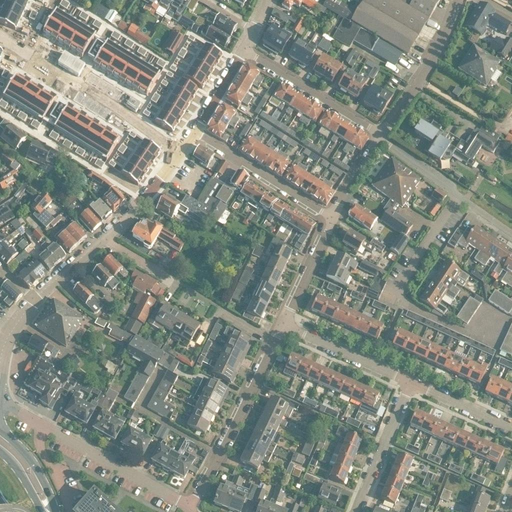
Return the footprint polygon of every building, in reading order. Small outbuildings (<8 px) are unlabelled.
[(20,0),(5,0),(4,3),(23,11),(27,3),(20,0)] [(62,0),(59,6),(63,9),(67,3),(62,0)] [(149,0),(146,6),(150,8),(155,0),(149,0)] [(162,0),(160,5),(167,9),(170,5),(172,1),(173,0),(162,0)] [(177,22),(186,7),(190,1),(188,0),(173,0),(172,1),(169,8),(176,12),(172,19),(177,22)] [(299,7),(302,3),(313,9),(314,8),(320,12),(323,7),(310,0),(285,0),(282,6),(290,10),(293,4),(299,7)] [(349,22),(355,12),(352,11),(334,0),(326,0),(323,6),(349,22)] [(419,35),(428,20),(393,0),(364,0),(363,3),(419,35)] [(428,19),(439,0),(412,0),(409,7),(428,19)] [(4,3),(0,12),(19,20),(23,11),(4,3)] [(67,3),(63,9),(68,12),(72,6),(67,3)] [(94,12),(104,19),(109,10),(108,10),(99,4),(94,12)] [(362,4),(351,22),(365,30),(407,55),(418,37),(362,4)] [(504,34),(510,23),(493,13),(493,12),(480,4),(467,27),(480,34),(486,24),(504,34)] [(79,10),(75,16),(80,19),(83,13),(79,10)] [(111,23),(116,14),(110,10),(104,19),(111,23)] [(0,12),(0,22),(15,30),(19,20),(0,12)] [(54,13),(42,32),(51,37),(50,38),(55,41),(67,22),(54,13)] [(83,13),(80,19),(85,22),(88,16),(83,13)] [(207,22),(230,36),(234,31),(237,30),(236,28),(235,27),(236,26),(219,16),(216,21),(209,18),(207,22)] [(178,22),(184,26),(188,20),(181,17),(178,22)] [(364,32),(365,30),(351,22),(350,24),(339,17),(332,29),(324,34),(332,39),(332,40),(348,50),(353,42),(391,64),(395,66),(396,64),(400,58),(402,54),(400,53),(364,32)] [(92,18),(89,24),(93,27),(97,21),(92,18)] [(296,34),(302,23),(296,20),(290,30),(296,34)] [(97,21),(93,27),(98,30),(102,24),(97,21)] [(125,32),(129,26),(121,21),(117,28),(125,32)] [(67,22),(55,41),(56,42),(57,41),(64,45),(63,46),(68,49),(80,29),(67,22)] [(175,23),(172,31),(184,35),(187,27),(175,23)] [(197,34),(201,27),(194,23),(191,28),(191,30),(197,34)] [(274,23),(272,28),(262,43),(265,44),(263,47),(270,51),(281,33),(277,31),(279,26),(274,23)] [(132,25),(127,34),(133,38),(137,32),(138,29),(132,25)] [(302,25),(297,34),(301,37),(307,28),(302,25)] [(22,27),(19,32),(27,35),(29,30),(22,27)] [(203,29),(200,34),(223,48),(226,44),(228,43),(229,41),(229,39),(229,38),(211,27),(208,32),(203,29)] [(80,29),(68,49),(69,50),(69,49),(76,53),(76,54),(82,57),(94,38),(80,29)] [(113,31),(110,37),(115,40),(118,34),(113,31)] [(278,53),(280,54),(290,39),(289,38),(291,36),(283,31),(281,33),(270,51),(277,55),(278,53)] [(133,38),(138,41),(142,35),(137,32),(133,38)] [(173,55),(183,38),(174,32),(164,50),(173,55)] [(118,34),(115,40),(119,43),(123,37),(118,34)] [(189,35),(187,40),(194,44),(196,40),(189,35)] [(317,47),(322,50),(328,41),(323,37),(317,47)] [(495,37),(488,48),(497,54),(504,58),(511,45),(511,42),(506,39),(504,42),(495,37)] [(127,40),(123,45),(128,48),(132,43),(127,40)] [(327,52),(332,43),(328,41),(322,50),(327,52)] [(96,42),(87,57),(95,62),(104,47),(96,42)] [(289,57),(298,63),(307,47),(306,47),(298,42),(289,57)] [(305,68),(305,67),(307,68),(316,53),(314,51),(316,46),(309,42),(306,47),(307,47),(298,63),(299,63),(298,64),(298,66),(303,69),(305,68)] [(132,43),(128,48),(133,51),(136,46),(132,43)] [(204,44),(199,53),(217,64),(220,60),(219,60),(222,55),(204,44)] [(95,62),(93,65),(99,68),(99,67),(106,71),(106,72),(106,73),(119,53),(105,45),(104,47),(95,62)] [(471,78),(486,55),(473,46),(458,69),(471,78)] [(139,47),(136,53),(141,56),(144,51),(139,47)] [(182,48),(179,52),(186,56),(188,52),(182,48)] [(144,51),(141,56),(146,59),(149,53),(144,51)] [(179,52),(177,57),(183,61),(186,56),(179,52)] [(119,53),(106,73),(111,76),(112,75),(119,79),(118,80),(119,81),(131,61),(119,53)] [(199,53),(194,61),(212,72),(216,64),(217,65),(217,64),(199,53)] [(342,62),(348,65),(353,56),(348,53),(342,62)] [(8,54),(6,60),(14,63),(16,58),(8,54)] [(500,74),(495,71),(496,70),(494,69),(499,63),(486,55),(471,78),(485,87),(490,78),(495,82),(500,74)] [(352,67),(353,64),(357,58),(353,56),(348,65),(352,67)] [(321,78),(322,77),(322,78),(332,63),(323,57),(314,72),(315,73),(314,74),(315,76),(319,79),(321,78)] [(156,58),(152,63),(157,66),(161,61),(156,58)] [(131,61),(119,81),(124,84),(125,83),(132,87),(131,88),(132,89),(144,69),(131,61)] [(161,61),(157,66),(162,69),(166,64),(161,61)] [(194,61),(189,70),(207,81),(210,77),(209,76),(212,72),(194,61)] [(341,68),(335,64),(332,63),(322,78),(331,83),(341,68)] [(260,72),(248,64),(247,64),(243,70),(243,69),(241,73),(261,85),(263,81),(257,77),(260,72)] [(171,65),(169,69),(176,74),(178,69),(171,65)] [(372,79),(378,70),(374,67),(368,76),(372,79)] [(144,69),(132,89),(137,92),(138,91),(146,96),(158,77),(144,69)] [(189,70),(184,78),(202,89),(207,81),(189,70)] [(338,87),(348,93),(357,78),(348,72),(338,87)] [(167,73),(164,77),(171,81),(174,77),(167,73)] [(261,85),(241,73),(239,76),(240,76),(236,82),(249,90),(252,85),(259,89),(261,85)] [(16,75),(4,94),(18,102),(30,82),(25,79),(24,80),(16,75)] [(388,82),(397,87),(400,83),(391,77),(388,82)] [(357,78),(348,93),(357,98),(366,83),(357,78)] [(179,80),(174,89),(192,100),(195,96),(194,96),(197,91),(179,80)] [(162,81),(159,86),(166,90),(168,85),(162,81)] [(30,82),(18,102),(31,110),(43,90),(38,87),(37,88),(30,84),(31,83),(30,82)] [(236,82),(233,87),(232,87),(230,90),(250,102),(253,98),(246,95),(249,90),(236,82)] [(273,106),(277,109),(289,89),(286,87),(286,88),(280,84),(272,97),(277,100),(273,106)] [(373,108),(382,93),(373,87),(364,103),(373,108)] [(456,87),(452,94),(456,97),(461,90),(456,87)] [(174,89),(169,97),(187,108),(192,100),(174,89)] [(284,104),(289,107),(297,95),(292,91),(289,89),(277,109),(280,111),(284,104)] [(43,90),(31,110),(44,118),(56,98),(50,95),(50,96),(43,92),(44,91),(43,90)] [(248,107),(250,102),(230,90),(228,93),(229,94),(226,99),(239,107),(241,103),(248,107)] [(373,108),(374,109),(374,110),(374,112),(378,114),(380,114),(380,113),(382,114),(393,95),(384,90),(382,93),(373,108)] [(154,94),(152,98),(158,102),(161,98),(154,94)] [(297,95),(289,107),(285,114),(289,116),(293,110),(297,113),(306,100),(297,95)] [(169,97),(164,105),(182,116),(187,108),(169,97)] [(152,98),(149,102),(156,106),(158,102),(152,98)] [(302,125),(314,105),(311,103),(306,100),(297,113),(303,116),(299,122),(302,125)] [(6,103),(2,108),(7,111),(10,106),(6,103)] [(58,104),(49,119),(57,123),(66,108),(58,104)] [(217,112),(237,125),(239,121),(233,117),(236,111),(223,104),(219,110),(217,112)] [(57,123),(55,125),(69,134),(81,114),(80,113),(80,114),(73,110),(73,109),(68,105),(66,108),(57,123)] [(164,105),(159,113),(177,125),(180,120),(179,120),(182,116),(164,105)] [(314,105),(302,125),(306,127),(310,120),(315,124),(323,111),(317,107),(318,107),(314,105)] [(17,110),(14,116),(19,119),(22,113),(17,110)] [(144,110),(141,115),(149,119),(152,114),(144,110)] [(234,129),(237,125),(217,112),(215,116),(216,116),(212,122),(225,130),(228,125),(234,129)] [(318,134),(322,136),(334,117),(331,115),(330,115),(325,112),(317,125),(322,128),(318,134)] [(22,113),(19,119),(23,122),(27,116),(22,113)] [(159,113),(154,122),(160,126),(160,127),(165,130),(165,129),(172,133),(177,125),(159,113)] [(81,114),(69,134),(82,141),(94,122),(93,121),(93,122),(86,118),(86,117),(81,114)] [(329,132),(334,135),(342,123),(337,119),(337,118),(334,117),(322,136),(326,139),(329,132)] [(31,118),(27,124),(32,127),(36,121),(31,118)] [(271,118),(268,122),(276,128),(279,123),(271,118)] [(16,149),(26,137),(11,125),(5,120),(0,125),(6,131),(1,137),(16,149)] [(36,121),(32,127),(37,130),(40,124),(36,121)] [(222,135),(225,130),(212,122),(211,121),(207,128),(208,129),(207,131),(226,143),(229,139),(222,135)] [(94,122),(82,141),(94,149),(107,129),(106,129),(105,130),(98,126),(99,125),(94,122)] [(428,154),(442,133),(439,130),(441,127),(433,122),(429,128),(420,123),(414,132),(430,142),(427,146),(423,151),(428,154)] [(279,123),(276,128),(285,133),(287,129),(279,123)] [(342,123),(334,135),(330,142),(334,144),(338,138),(343,141),(351,128),(342,123)] [(270,133),(272,129),(266,125),(263,129),(270,133)] [(482,126),(478,131),(476,130),(474,134),(474,136),(472,139),(469,137),(465,143),(461,140),(455,150),(472,160),(482,146),(488,149),(490,147),(495,150),(499,144),(496,142),(499,137),(482,126)] [(351,128),(343,141),(347,143),(342,151),(347,154),(348,152),(360,133),(356,131),(351,128)] [(107,129),(94,149),(108,158),(119,139),(111,134),(112,133),(107,129)] [(247,131),(243,129),(239,136),(243,138),(247,131)] [(287,129),(285,133),(293,138),(296,134),(287,129)] [(52,131),(48,137),(53,140),(57,134),(52,131)] [(130,132),(127,136),(134,141),(137,136),(130,132)] [(360,133),(348,152),(351,154),(355,148),(360,151),(368,138),(362,135),(363,134),(360,133)] [(442,133),(428,154),(439,161),(446,151),(472,167),(475,162),(472,160),(455,150),(443,141),(446,135),(442,133)] [(57,134),(53,140),(58,143),(62,137),(57,134)] [(296,134),(293,138),(304,145),(306,141),(296,134)] [(246,137),(238,150),(246,156),(258,138),(254,136),(251,140),(246,137)] [(289,145),(292,141),(283,136),(281,140),(289,145)] [(258,138),(246,156),(253,161),(253,160),(255,161),(263,148),(259,145),(262,141),(258,138)] [(65,139),(62,145),(67,148),(70,142),(65,139)] [(143,140),(137,149),(155,161),(155,160),(160,152),(154,148),(154,147),(150,144),(149,145),(143,140)] [(292,141),(289,145),(295,149),(298,145),(292,141)] [(53,164),(58,153),(50,150),(51,149),(34,142),(27,156),(45,164),(46,161),(53,164)] [(70,142),(67,148),(72,151),(75,145),(70,142)] [(122,144),(119,148),(126,152),(128,148),(122,144)] [(208,165),(215,155),(200,146),(194,157),(208,165)] [(255,161),(264,167),(272,153),(272,154),(275,149),(271,146),(268,151),(263,148),(255,161)] [(78,147),(75,153),(79,156),(83,150),(78,147)] [(119,148),(116,152),(123,156),(126,152),(119,148)] [(137,149),(132,157),(149,169),(152,165),(155,161),(137,149)] [(83,150),(79,156),(84,159),(88,153),(83,150)] [(272,153),(264,167),(265,168),(272,173),(272,172),(283,154),(279,152),(276,156),(272,154),(272,153)] [(311,153),(308,157),(315,161),(317,157),(311,153)] [(0,159),(15,170),(20,165),(4,154),(0,158),(0,159)] [(272,172),(281,177),(289,164),(285,162),(288,157),(283,154),(272,172)] [(95,157),(91,163),(96,166),(99,160),(95,157)] [(132,157),(126,165),(144,177),(144,176),(149,169),(132,157)] [(333,163),(339,167),(341,162),(336,159),(333,163)] [(402,207),(413,192),(415,189),(414,188),(420,180),(400,165),(391,159),(384,170),(372,186),(402,207)] [(99,160),(96,166),(101,169),(104,163),(99,160)] [(111,160),(108,164),(114,169),(117,165),(111,160)] [(222,161),(216,170),(215,171),(221,175),(228,165),(222,161)] [(326,169),(329,165),(323,161),(321,166),(326,169)] [(283,179),(291,184),(302,166),(298,164),(296,168),(291,166),(283,179)] [(126,165),(121,173),(138,185),(141,180),(141,181),(144,177),(126,165)] [(300,189),(308,176),(304,174),(307,169),(302,166),(291,184),(291,185),(298,189),(298,188),(300,189)] [(336,169),(333,174),(340,178),(343,173),(336,169)] [(212,180),(197,203),(204,207),(201,211),(216,221),(219,216),(233,194),(231,192),(232,191),(238,195),(240,191),(249,178),(248,178),(237,171),(231,180),(228,178),(226,182),(224,185),(223,187),(212,180)] [(113,212),(126,201),(114,189),(103,180),(90,172),(88,176),(88,177),(103,186),(110,193),(102,200),(113,212)] [(15,182),(13,178),(10,175),(9,173),(2,177),(3,179),(0,180),(0,186),(2,190),(10,185),(15,182)] [(316,182),(317,182),(320,177),(315,174),(313,179),(308,176),(300,189),(308,195),(316,182)] [(317,182),(316,182),(308,195),(310,196),(316,201),(317,200),(328,182),(324,180),(321,184),(317,182)] [(30,188),(36,192),(41,186),(34,182),(30,188)] [(241,203),(244,197),(249,200),(250,201),(257,188),(248,182),(240,195),(237,200),(241,203)] [(328,182),(317,200),(325,206),(334,192),(330,190),(333,185),(328,182)] [(33,197),(36,192),(30,188),(28,187),(25,192),(33,197)] [(267,194),(257,188),(250,201),(249,200),(247,203),(257,209),(259,206),(259,207),(267,194)] [(431,196),(441,203),(446,196),(436,189),(431,196)] [(17,200),(21,193),(18,191),(13,197),(17,200)] [(31,208),(36,213),(33,216),(45,228),(54,220),(44,210),(51,201),(42,194),(31,208)] [(267,194),(259,207),(269,212),(276,200),(267,194)] [(165,196),(157,209),(165,213),(164,215),(171,219),(172,218),(177,211),(185,215),(187,211),(205,223),(208,219),(199,212),(202,207),(197,203),(186,196),(180,206),(179,205),(165,196)] [(266,229),(274,216),(279,219),(287,206),(278,201),(262,227),(266,229)] [(89,208),(102,223),(107,218),(108,219),(110,217),(109,216),(111,215),(99,202),(94,206),(93,205),(89,208)] [(369,229),(372,226),(376,219),(355,205),(348,215),(369,229)] [(279,219),(284,222),(281,227),(285,229),(288,225),(296,212),(287,206),(279,219)] [(388,209),(380,221),(399,235),(403,237),(411,225),(388,209)] [(0,223),(3,222),(4,224),(14,217),(10,211),(1,217),(0,217),(0,223)] [(91,233),(101,224),(88,211),(79,219),(91,233)] [(250,221),(254,215),(249,212),(245,218),(250,221)] [(296,212),(288,225),(285,229),(283,233),(278,240),(283,243),(293,228),(297,230),(305,218),(296,212)] [(250,221),(254,224),(255,224),(259,218),(254,215),(250,221)] [(160,218),(157,223),(162,226),(165,221),(160,218)] [(299,250),(304,241),(315,224),(305,218),(297,230),(303,234),(300,238),(297,243),(294,247),(299,250)] [(16,231),(20,227),(21,226),(17,221),(16,219),(10,224),(16,231)] [(63,229),(78,245),(87,237),(72,221),(63,229)] [(138,228),(133,236),(143,243),(144,246),(148,249),(151,248),(158,237),(171,244),(169,246),(179,252),(185,242),(181,240),(170,233),(170,232),(163,228),(162,227),(161,229),(149,222),(148,224),(143,222),(139,229),(138,228)] [(0,257),(0,258),(11,247),(7,244),(19,234),(20,236),(24,233),(20,227),(16,231),(9,237),(0,244),(0,257)] [(468,244),(474,247),(475,248),(485,233),(475,227),(470,235),(464,231),(463,233),(457,229),(454,233),(444,248),(451,252),(457,244),(465,249),(468,244)] [(36,229),(32,234),(39,241),(43,237),(36,229)] [(78,245),(63,229),(54,237),(69,253),(78,245)] [(279,231),(275,238),(278,240),(283,233),(279,231)] [(0,244),(9,237),(4,232),(0,236),(0,235),(0,244)] [(345,253),(350,255),(354,257),(360,246),(369,252),(371,249),(373,250),(374,249),(380,253),(384,248),(372,240),(369,245),(350,232),(343,244),(348,247),(345,253)] [(478,263),(494,239),(485,233),(475,248),(479,251),(473,259),(478,263)] [(407,245),(409,242),(409,241),(403,237),(399,235),(389,249),(399,256),(407,245)] [(271,257),(272,258),(286,265),(291,253),(289,252),(291,248),(274,238),(273,242),(272,244),(272,246),(273,247),(275,248),(271,257)] [(494,239),(478,263),(484,266),(489,258),(493,261),(504,245),(494,239)] [(18,245),(23,250),(28,245),(23,240),(18,245)] [(57,264),(65,257),(54,245),(50,249),(44,243),(41,246),(57,264)] [(254,250),(261,253),(264,248),(256,245),(254,250)] [(498,276),(502,270),(511,255),(511,251),(504,245),(493,261),(498,263),(492,272),(498,276)] [(39,259),(50,271),(57,264),(41,246),(37,249),(42,256),(39,259)] [(0,258),(7,265),(18,255),(11,247),(0,258)] [(397,256),(391,252),(387,249),(383,255),(394,262),(397,256)] [(261,253),(254,250),(252,255),(259,258),(261,253)] [(19,255),(15,259),(19,263),(23,259),(20,256),(19,255)] [(332,260),(329,266),(346,274),(347,274),(349,269),(353,271),(356,264),(352,262),(354,257),(350,255),(348,261),(336,255),(334,260),(332,260)] [(501,281),(506,285),(511,275),(511,255),(502,270),(506,273),(501,281)] [(123,278),(124,277),(128,273),(111,257),(102,265),(114,277),(119,273),(123,278)] [(267,269),(281,276),(286,265),(272,258),(267,269)] [(15,259),(8,266),(8,267),(11,271),(19,263),(15,259)] [(359,268),(375,276),(379,269),(362,261),(359,268)] [(438,271),(453,281),(456,277),(465,282),(469,277),(445,261),(438,271)] [(35,262),(27,270),(38,282),(47,274),(35,262)] [(111,287),(116,282),(101,266),(93,275),(105,287),(108,284),(111,287)] [(344,287),(349,276),(347,274),(346,274),(329,266),(326,272),(328,273),(326,278),(344,287)] [(244,272),(251,275),(254,270),(246,267),(244,272)] [(267,269),(264,276),(258,273),(256,277),(276,287),(281,276),(267,269)] [(27,270),(18,278),(29,289),(33,286),(33,287),(38,282),(27,270)] [(472,272),(471,275),(480,281),(483,276),(474,270),(472,272)] [(451,285),(453,281),(438,271),(432,280),(456,296),(459,291),(451,285)] [(136,272),(132,279),(136,282),(133,287),(144,294),(146,291),(154,295),(158,288),(155,287),(158,282),(149,277),(148,279),(136,272)] [(271,297),(276,287),(256,277),(252,275),(250,280),(260,285),(257,291),(271,297)] [(241,277),(238,283),(239,283),(246,286),(249,280),(241,277)] [(370,283),(383,289),(385,283),(373,277),(370,283)] [(16,303),(22,295),(23,295),(5,279),(0,284),(0,288),(3,291),(0,293),(0,297),(6,304),(11,298),(16,303)] [(426,290),(441,300),(444,296),(452,301),(456,296),(432,280),(426,290)] [(76,287),(72,291),(93,312),(96,312),(97,312),(102,306),(79,284),(79,283),(78,282),(74,286),(76,287)] [(236,288),(243,292),(246,286),(239,283),(238,283),(236,288)] [(368,288),(380,294),(383,289),(370,283),(368,288)] [(332,292),(335,286),(329,284),(326,289),(332,292)] [(335,286),(332,292),(339,295),(341,289),(335,286)] [(233,293),(241,297),(243,292),(236,288),(233,293)] [(366,295),(378,300),(380,294),(368,288),(365,294),(366,295)] [(441,300),(426,290),(419,300),(443,315),(446,310),(438,304),(441,300)] [(493,304),(494,302),(500,294),(495,290),(487,301),(493,304)] [(257,291),(252,302),(266,308),(271,297),(257,291)] [(144,324),(149,313),(155,301),(138,292),(133,303),(137,306),(131,318),(144,324)] [(241,297),(233,293),(231,298),(239,302),(241,297)] [(357,294),(355,299),(362,302),(364,297),(357,294)] [(500,294),(494,302),(493,304),(498,308),(505,297),(500,294)] [(480,304),(483,300),(477,296),(474,301),(480,304)] [(310,312),(322,317),(328,302),(317,297),(310,312)] [(466,303),(469,305),(476,310),(480,304),(474,301),(469,297),(466,303)] [(503,311),(510,300),(505,297),(498,308),(503,311)] [(54,299),(48,308),(63,318),(56,328),(72,338),(80,325),(79,325),(83,318),(54,299)] [(511,301),(510,300),(503,311),(508,314),(511,308),(511,301)] [(252,302),(247,313),(245,312),(242,318),(252,323),(255,317),(260,320),(266,308),(252,302)] [(322,317),(332,322),(339,307),(328,302),(322,317)] [(466,303),(462,308),(473,315),(476,310),(469,305),(466,303)] [(379,304),(377,309),(384,312),(386,307),(379,304)] [(165,305),(161,311),(156,308),(147,322),(160,331),(163,327),(173,310),(165,305)] [(339,307),(332,322),(343,326),(349,312),(339,307)] [(66,346),(72,338),(56,328),(63,318),(48,308),(36,327),(66,346)] [(462,308),(459,313),(470,320),(473,315),(462,308)] [(163,327),(172,332),(182,315),(173,310),(163,327)] [(416,322),(418,316),(407,311),(405,317),(416,322)] [(349,312),(343,326),(354,331),(360,317),(349,312)] [(456,318),(466,325),(470,320),(459,313),(456,318)] [(172,332),(176,335),(173,339),(177,342),(178,341),(190,321),(182,315),(172,332)] [(427,327),(429,321),(418,316),(416,322),(427,327)] [(371,322),(360,317),(354,331),(365,336),(371,322)] [(107,323),(97,318),(95,324),(104,328),(107,323)] [(141,325),(133,321),(128,332),(136,336),(141,325)] [(202,333),(197,330),(199,326),(190,321),(178,341),(187,347),(190,341),(195,344),(202,333)] [(438,332),(440,326),(429,321),(427,327),(438,332)] [(383,327),(371,322),(365,336),(376,341),(383,327)] [(215,323),(214,327),(208,338),(214,341),(221,326),(215,323)] [(132,335),(109,324),(107,328),(111,330),(108,335),(121,342),(123,339),(130,342),(132,335)] [(448,337),(451,331),(440,326),(438,332),(448,337)] [(247,354),(250,347),(245,344),(248,338),(227,328),(223,334),(229,337),(225,346),(245,356),(246,353),(247,354)] [(403,350),(410,336),(398,331),(392,345),(403,350)] [(459,342),(462,336),(451,331),(448,337),(459,342)] [(41,354),(45,348),(51,352),(53,348),(34,335),(28,345),(41,354)] [(152,346),(151,346),(145,342),(135,336),(126,352),(143,362),(152,347),(152,346)] [(403,350),(414,355),(420,341),(410,336),(403,350)] [(470,347),(473,341),(462,336),(459,342),(470,347)] [(149,337),(145,342),(151,346),(155,340),(149,337)] [(502,345),(511,349),(511,343),(504,339),(502,345)] [(158,350),(162,344),(155,340),(151,346),(152,346),(158,350)] [(425,360),(431,346),(420,341),(414,355),(425,360)] [(481,352),(483,346),(473,341),(470,347),(481,352)] [(511,352),(511,349),(502,345),(499,351),(511,356),(511,352)] [(246,356),(245,356),(225,346),(221,355),(241,365),(240,364),(241,362),(243,363),(246,356)] [(425,360),(435,365),(442,351),(431,346),(425,360)] [(492,357),(494,351),(483,346),(481,352),(492,357)] [(144,362),(154,368),(157,364),(163,353),(152,347),(143,362),(144,362)] [(446,370),(453,356),(442,351),(435,365),(446,370)] [(157,364),(162,367),(168,357),(163,353),(157,364)] [(178,354),(176,358),(192,367),(194,363),(178,354)] [(221,355),(216,364),(225,368),(237,374),(236,373),(237,371),(238,372),(241,365),(221,355)] [(68,392),(71,387),(73,388),(78,379),(40,356),(35,365),(30,363),(25,371),(30,374),(24,384),(30,388),(44,397),(40,402),(48,406),(52,399),(56,401),(63,389),(68,392)] [(79,362),(74,356),(64,363),(69,369),(79,362)] [(296,375),(302,361),(291,356),(284,370),(296,375)] [(446,370),(457,375),(464,361),(453,356),(446,370)] [(162,367),(167,370),(173,359),(168,357),(162,367)] [(500,358),(499,359),(497,364),(508,369),(511,363),(500,358)] [(179,363),(173,359),(167,370),(167,371),(173,374),(179,363)] [(214,368),(212,374),(231,383),(233,380),(234,381),(237,374),(225,368),(216,364),(211,361),(209,366),(214,368)] [(307,380),(313,366),(302,361),(296,375),(307,380)] [(457,375),(468,380),(474,366),(464,361),(457,375)] [(144,362),(141,368),(152,373),(154,368),(144,362)] [(479,385),(486,371),(488,366),(484,364),(481,369),(474,366),(468,380),(479,385)] [(317,385),(324,371),(313,366),(307,380),(317,385)] [(149,378),(152,373),(141,368),(139,372),(149,378)] [(328,390),(335,376),(324,371),(317,385),(328,390)] [(139,372),(136,377),(146,383),(149,378),(139,372)] [(167,372),(162,380),(173,385),(177,378),(167,372)] [(328,390),(339,395),(346,381),(335,376),(328,390)] [(136,377),(133,383),(143,388),(146,383),(136,377)] [(226,389),(208,381),(203,378),(199,387),(221,398),(226,389)] [(484,392),(495,397),(502,383),(491,378),(484,392)] [(162,380),(157,388),(168,394),(173,385),(162,380)] [(78,392),(83,383),(78,381),(73,389),(78,392)] [(339,395),(350,400),(357,386),(346,381),(339,395)] [(140,393),(143,388),(133,383),(130,388),(140,393)] [(506,402),(511,389),(511,387),(502,383),(495,397),(506,402)] [(350,400),(361,405),(368,391),(357,386),(350,400)] [(217,407),(221,398),(199,387),(194,396),(217,407)] [(130,388),(127,393),(137,399),(140,393),(130,388)] [(163,403),(168,394),(157,388),(153,397),(163,403)] [(286,396),(289,390),(283,388),(280,393),(286,396)] [(289,390),(286,396),(292,399),(295,393),(289,390)] [(379,396),(368,391),(361,405),(372,410),(379,396)] [(100,409),(107,396),(101,393),(97,400),(95,399),(90,407),(84,404),(76,419),(78,420),(77,421),(82,424),(83,422),(87,425),(97,407),(100,409)] [(135,404),(137,399),(127,393),(124,398),(135,404)] [(75,418),(76,419),(84,404),(78,401),(80,397),(76,395),(66,413),(70,415),(69,417),(75,420),(75,418)] [(107,396),(100,409),(104,411),(94,429),(98,431),(97,432),(102,435),(103,434),(104,435),(113,420),(115,416),(108,413),(115,401),(107,396)] [(195,408),(213,416),(217,407),(194,396),(192,400),(198,403),(195,408)] [(147,408),(165,418),(171,407),(163,403),(153,397),(147,408)] [(265,409),(283,417),(283,416),(288,418),(293,410),(296,411),(298,405),(280,397),(277,403),(270,399),(265,409)] [(308,406),(311,400),(304,397),(302,403),(308,406)] [(311,400),(308,406),(314,409),(317,403),(311,400)] [(377,416),(384,418),(388,404),(381,403),(377,416)] [(169,420),(171,416),(175,418),(179,411),(174,409),(171,407),(165,418),(169,420)] [(330,416),(333,410),(326,407),(323,413),(330,416)] [(191,417),(208,425),(213,416),(195,408),(191,417)] [(287,423),(281,420),(283,417),(265,409),(261,418),(278,426),(279,425),(285,428),(287,423)] [(333,410),(330,416),(336,418),(338,413),(333,410)] [(410,427),(420,432),(427,417),(416,412),(410,427)] [(204,435),(208,425),(191,417),(186,426),(204,435)] [(351,426),(354,420),(348,417),(345,423),(351,426)] [(427,417),(420,432),(431,437),(438,422),(427,417)] [(278,426),(261,418),(256,426),(274,435),(278,426)] [(308,419),(305,426),(314,430),(317,423),(312,421),(308,419)] [(119,423),(113,420),(104,435),(105,435),(105,436),(110,439),(111,438),(115,440),(125,422),(121,420),(119,423)] [(354,420),(351,426),(357,429),(360,423),(354,420)] [(449,427),(438,422),(431,437),(443,442),(449,427)] [(153,436),(159,439),(165,428),(159,425),(153,436)] [(132,449),(133,450),(141,435),(134,432),(136,428),(132,426),(122,444),(126,447),(126,448),(131,451),(132,449)] [(256,426),(252,435),(276,446),(280,438),(274,435),(256,426)] [(304,428),(302,433),(306,435),(311,437),(314,430),(305,426),(304,428)] [(361,441),(347,435),(349,431),(339,427),(335,435),(345,439),(342,446),(356,452),(361,441)] [(453,447),(460,432),(449,427),(443,442),(453,447)] [(164,442),(170,431),(165,428),(159,439),(164,442)] [(321,437),(326,440),(329,432),(324,430),(321,437)] [(453,447),(464,451),(471,437),(460,432),(453,447)] [(147,439),(141,435),(133,450),(134,451),(133,452),(139,455),(139,454),(143,456),(153,437),(149,435),(147,439)] [(248,444),(271,455),(276,446),(252,435),(248,444)] [(475,456),(481,442),(471,437),(464,451),(475,456)] [(307,439),(303,447),(311,450),(315,442),(307,439)] [(169,470),(174,473),(182,458),(185,454),(184,453),(186,451),(190,445),(188,444),(190,442),(185,440),(178,452),(179,453),(178,456),(171,452),(163,467),(164,467),(163,469),(168,472),(169,470)] [(475,456),(486,461),(492,447),(481,442),(475,456)] [(162,466),(163,467),(171,452),(164,448),(166,445),(162,443),(152,461),(156,463),(156,465),(161,468),(162,466)] [(261,461),(261,460),(267,463),(271,455),(248,444),(243,453),(261,461)] [(411,452),(413,447),(407,444),(405,449),(411,452)] [(352,464),(356,452),(342,446),(338,458),(352,464)] [(303,447),(301,453),(309,457),(311,450),(303,447)] [(503,452),(492,447),(486,461),(497,466),(503,452)] [(311,460),(317,462),(320,454),(314,452),(311,460)] [(256,470),(261,461),(243,453),(239,462),(256,470)] [(294,453),(291,460),(295,462),(301,464),(304,457),(298,455),(294,453)] [(184,478),(195,459),(185,454),(182,458),(174,473),(175,473),(174,475),(180,478),(181,476),(184,478)] [(433,462),(436,457),(429,454),(426,459),(433,462)] [(393,467),(407,473),(412,462),(398,456),(393,467)] [(347,474),(352,464),(338,458),(333,469),(347,474)] [(289,463),(286,472),(290,474),(294,465),(289,463)] [(455,472),(457,467),(450,464),(448,469),(455,472)] [(403,484),(407,473),(393,467),(389,478),(403,484)] [(343,486),(347,474),(333,469),(328,480),(343,486)] [(231,475),(233,476),(230,485),(236,487),(240,478),(242,479),(244,474),(234,470),(231,475)] [(424,480),(430,482),(433,475),(427,473),(424,480)] [(476,482),(479,477),(473,474),(470,479),(476,482)] [(304,476),(302,481),(316,486),(318,481),(304,476)] [(234,493),(228,509),(235,511),(240,511),(246,497),(241,496),(244,490),(240,488),(243,479),(242,479),(240,478),(236,487),(234,493)] [(398,495),(403,484),(389,478),(384,489),(398,495)] [(316,486),(312,496),(318,499),(317,500),(334,506),(339,494),(325,489),(327,483),(319,480),(318,481),(316,486)] [(470,506),(485,511),(489,500),(482,498),(485,490),(477,487),(470,506)] [(228,509),(234,493),(221,488),(215,504),(228,509)] [(394,506),(398,495),(384,489),(379,500),(394,506)] [(257,491),(253,501),(260,504),(265,492),(258,490),(257,491)] [(443,490),(441,496),(443,497),(449,499),(451,493),(443,490)] [(257,511),(272,511),(280,493),(275,491),(271,500),(270,499),(268,506),(261,503),(257,511)] [(284,511),(279,510),(282,504),(281,504),(284,495),(280,493),(272,511),(284,511)] [(0,511),(11,511),(0,494),(0,511)] [(105,511),(102,509),(106,505),(94,494),(78,511),(105,511)] [(302,497),(298,506),(303,508),(307,499),(302,497)]
